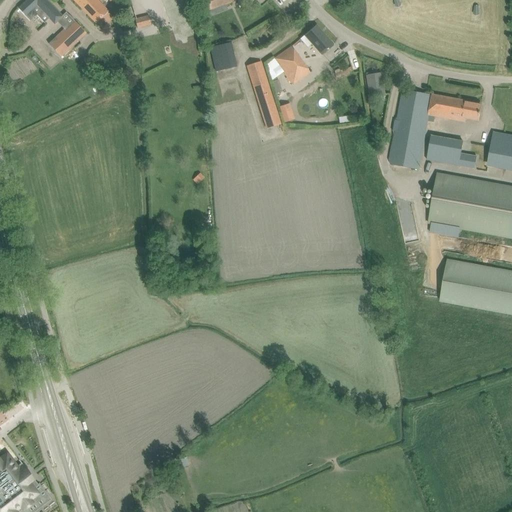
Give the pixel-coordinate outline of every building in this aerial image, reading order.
[(27,0),(19,8),(25,15),(30,20),(36,15),(31,10),(36,5),(41,10),(55,24),(62,17),(49,3),(50,2),(48,0),(27,0)] [(73,0),(102,30),(114,18),(96,0),(73,0)] [(231,0),(201,0),(206,12),(232,2),(231,0)] [(269,0),(232,23),(240,36),(283,10),(277,0),(269,0)] [(135,18),(137,27),(151,24),(149,15),(135,18)] [(64,54),(86,33),(74,20),(52,41),(64,54)] [(316,25),(304,35),(300,39),(308,48),(312,44),(322,55),(333,45),(316,25)] [(222,44),(211,47),(216,71),(237,66),(231,42),(222,44)] [(274,58),(266,64),(271,80),(283,72),(290,80),(293,85),(309,74),(306,69),(291,47),(274,59),(274,58)] [(261,61),(247,65),(266,128),(281,124),(261,61)] [(366,76),(370,98),(384,95),(381,73),(366,76)] [(394,131),(388,164),(419,170),(429,115),(428,115),(432,95),(402,89),(397,118),(395,118),(395,120),(394,120),(392,131),(394,131)] [(432,95),(428,115),(429,115),(453,119),(454,116),(479,121),(482,104),(432,95)] [(280,106),(284,122),(295,120),(291,103),(280,106)] [(511,134),(495,131),(489,166),(511,170),(511,134)] [(463,141),(432,135),(427,159),(459,165),(463,141)] [(511,185),(438,172),(429,223),(511,238),(511,185)] [(440,298),(440,299),(511,312),(511,270),(448,259),(440,298)] [(18,460),(21,463),(16,467),(7,455),(0,460),(0,511),(16,511),(14,510),(20,505),(24,510),(33,503),(29,499),(36,493),(28,483),(34,478),(27,470),(19,460),(18,460)]
